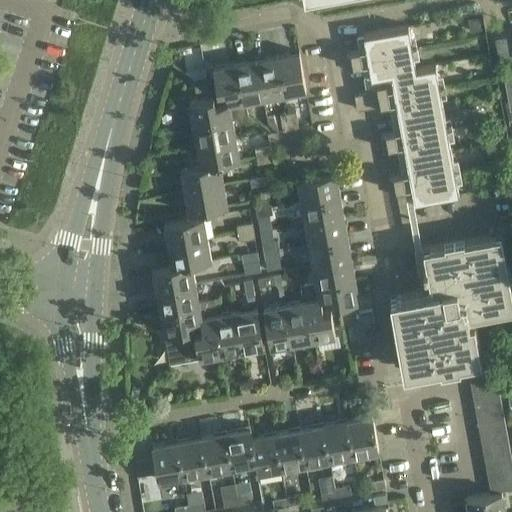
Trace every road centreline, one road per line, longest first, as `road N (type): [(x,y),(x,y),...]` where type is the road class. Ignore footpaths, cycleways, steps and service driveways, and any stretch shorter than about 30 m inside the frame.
road 1 (residential): [(381,235),(329,33),(290,14),(191,31),(148,16)]
road 2 (tertiary): [(77,288),(95,195),(148,16)]
road 3 (tertiary): [(100,511),(77,371),(77,288)]
road 4 (residential): [(404,399),(456,390),(472,477),(424,490)]
road 5 (residential): [(391,378),(381,235)]
road 6 (residential): [(511,211),(381,235)]
